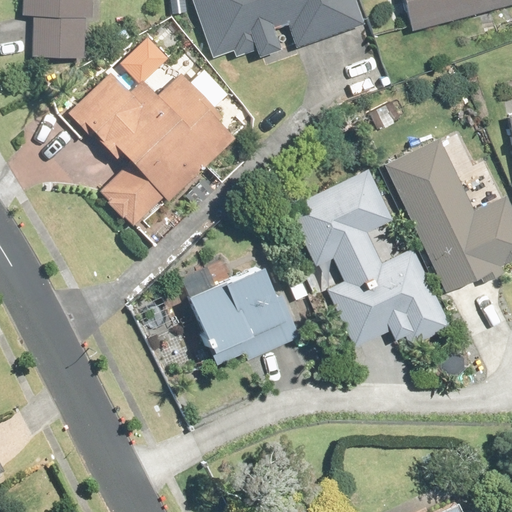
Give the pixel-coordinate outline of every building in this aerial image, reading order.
[(28,14),(26,54),(77,56),(79,18),(85,18),(85,0),(17,0),(17,14),(28,14)] [(185,0),(205,59),(229,51),(235,32),(242,34),(250,56),(272,48),(266,28),(280,23),(288,47),(357,23),(348,0),(185,0)] [(405,0),(413,26),(508,0),(405,0)] [(119,163),(93,188),(125,222),(154,194),(159,199),(225,136),(210,120),(216,114),(176,73),(151,97),(134,78),(121,90),(107,75),(69,111),(119,163)] [(511,109),(500,112),(511,172),(511,109)] [(435,136),(378,162),(439,290),(473,274),(477,281),(499,270),(497,265),(511,258),(511,213),(502,192),(469,208),(435,136)] [(363,166),(281,203),(308,262),(325,254),(337,279),(319,287),(347,349),(385,331),(394,353),(445,330),(407,245),(373,260),(360,231),(386,219),(363,166)] [(241,356),(292,334),(273,290),(262,295),(248,262),(172,294),(196,351),(203,348),(209,362),(238,350),(241,356)] [(453,511),(449,503),(429,511),(453,511)]
